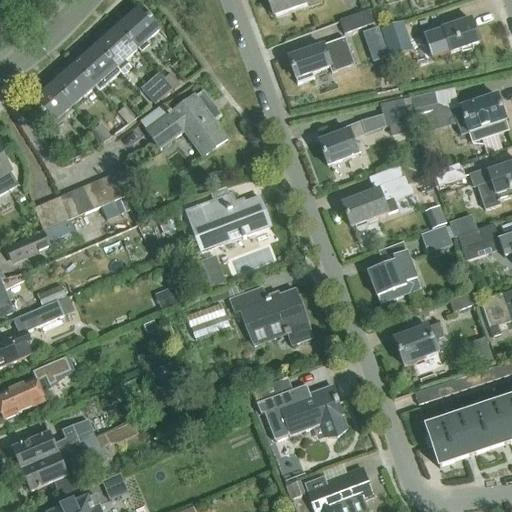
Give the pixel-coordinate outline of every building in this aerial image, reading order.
[(319,0),(267,0),(273,18),(275,23),(307,12),(321,7),(319,0)] [(137,50),(148,41),(158,32),(139,10),(118,29),(137,50)] [(367,11),(337,21),(342,35),(372,25),(367,11)] [(448,25),(422,34),(429,55),(447,49),(450,57),(479,47),(471,23),(449,30),(448,25)] [(414,50),(406,25),(386,32),(394,57),(414,50)] [(124,79),(133,71),(125,61),(137,50),(118,29),(96,48),(115,69),(124,79)] [(313,78),(312,74),(330,68),(333,76),(355,68),(344,38),(288,58),(297,84),(313,78)] [(96,48),(75,66),(94,88),(115,69),(96,48)] [(75,66),(53,86),(72,108),(94,88),(75,66)] [(180,87),(169,75),(163,81),(173,92),(180,87)] [(159,76),(141,92),(155,108),(173,92),(159,76)] [(72,108),(53,86),(32,105),(51,127),(72,108)] [(225,142),(211,123),(219,117),(201,93),(193,99),(192,98),(146,134),(159,151),(182,133),(201,160),(225,142)] [(434,97),(434,95),(408,101),(411,114),(437,108),(434,97)] [(451,113),(460,138),(467,135),(471,146),(508,133),(495,97),(451,113)] [(410,123),(404,100),(382,105),(387,128),(410,123)] [(133,121),(123,109),(117,114),(127,126),(133,121)] [(94,131),(104,143),(111,138),(100,125),(94,131)] [(352,142),(366,136),(361,125),(341,132),(317,141),(328,168),(357,157),(352,142)] [(97,147),(104,143),(94,131),(87,136),(97,147)] [(0,193),(16,185),(10,174),(0,156),(0,193)] [(344,201),(354,228),(400,210),(396,200),(414,194),(410,185),(431,177),(423,157),(401,166),(405,178),(344,201)] [(487,169),(468,175),(473,189),(477,188),(485,212),(501,207),(500,203),(511,198),(511,164),(488,173),(487,169)] [(459,165),(432,174),(437,188),(464,178),(459,165)] [(125,172),(114,177),(124,200),(135,195),(125,172)] [(124,200),(114,177),(103,182),(113,204),(124,200)] [(103,182),(92,186),(102,209),(113,204),(103,182)] [(102,209),(92,186),(81,191),(91,214),(102,209)] [(225,190),(210,196),(212,203),(225,198),(228,197),(225,190)] [(81,191),(70,196),(80,218),(91,214),(81,191)] [(80,218),(70,196),(59,200),(69,223),(80,218)] [(212,203),(185,213),(200,254),(269,228),(258,198),(229,209),(225,198),(212,203)] [(56,229),(69,223),(59,200),(46,206),(56,229)] [(125,201),(116,205),(121,217),(130,213),(125,201)] [(42,234),(56,229),(46,206),(33,211),(42,234)] [(447,226),(441,208),(428,213),(434,231),(447,226)] [(175,239),(166,218),(156,222),(165,243),(175,239)] [(447,226),(422,236),(430,255),(454,246),(447,226)] [(479,232),(457,240),(465,265),(488,257),(479,232)] [(511,238),(499,242),(505,260),(511,257),(511,238)] [(13,265),(50,250),(47,243),(8,259),(3,247),(0,248),(0,271),(0,273),(14,267),(13,265)] [(395,264),(367,274),(379,306),(420,291),(406,254),(393,259),(395,264)] [(211,292),(226,286),(223,278),(208,283),(211,292)] [(57,302),(67,298),(61,285),(37,296),(43,309),(57,302)] [(0,286),(0,319),(12,314),(0,286)] [(174,291),(160,297),(166,310),(179,304),(174,291)] [(227,291),(211,297),(214,304),(230,298),(227,291)] [(249,336),(282,323),(291,349),(313,341),(295,293),(270,303),(269,299),(264,301),(260,291),(229,303),(234,317),(241,315),(249,336)] [(470,295),(451,302),(455,314),(475,306),(470,295)] [(499,296),(480,303),(492,337),(493,340),(501,338),(498,328),(505,326),(500,310),(506,308),(502,296),(499,296)] [(57,302),(63,317),(75,311),(68,297),(67,298),(57,302)] [(0,370),(33,357),(28,345),(31,344),(27,333),(63,317),(57,302),(43,309),(13,322),(19,337),(0,344),(0,370)] [(221,305),(187,317),(191,329),(193,329),(196,339),(229,328),(221,305)] [(154,324),(144,328),(147,337),(157,332),(154,324)] [(437,324),(393,341),(403,367),(437,355),(432,341),(442,338),(437,324)] [(0,416),(2,422),(44,405),(40,395),(50,391),(49,389),(55,386),(53,381),(70,374),(64,360),(31,375),(35,382),(0,396),(0,416)] [(511,362),(498,367),(414,395),(417,406),(511,376),(511,362)] [(185,391),(174,364),(153,372),(165,400),(185,391)] [(435,377),(420,382),(423,390),(438,384),(435,377)] [(341,420),(335,405),(338,405),(332,389),(291,405),(282,383),(253,394),(262,418),(279,411),(290,440),(324,427),(329,441),(337,441),(345,432),(340,420),(341,420)] [(511,440),(511,399),(500,404),(511,440)] [(478,457),(511,445),(511,440),(500,404),(465,416),(478,457)] [(439,470),(478,457),(465,416),(425,429),(429,440),(425,441),(429,452),(433,451),(439,470)] [(49,435),(12,451),(21,473),(80,448),(79,445),(94,439),(87,424),(62,434),(66,443),(54,447),(49,435)] [(114,433),(119,446),(139,438),(133,425),(114,433)] [(80,448),(21,473),(30,495),(53,485),(60,502),(82,493),(78,484),(73,486),(70,478),(67,479),(62,466),(84,457),(87,465),(108,456),(105,449),(110,447),(106,437),(95,442),(94,439),(79,445),(80,448)] [(309,483),(312,490),(306,492),(313,511),(366,511),(363,502),(372,498),(361,470),(326,484),(323,478),(309,483)] [(127,496),(119,477),(101,485),(109,503),(127,496)] [(306,495),(300,483),(288,488),(294,500),(306,495)] [(60,510),(61,511),(60,511),(100,511),(94,497),(74,506),(73,504),(60,510)]
